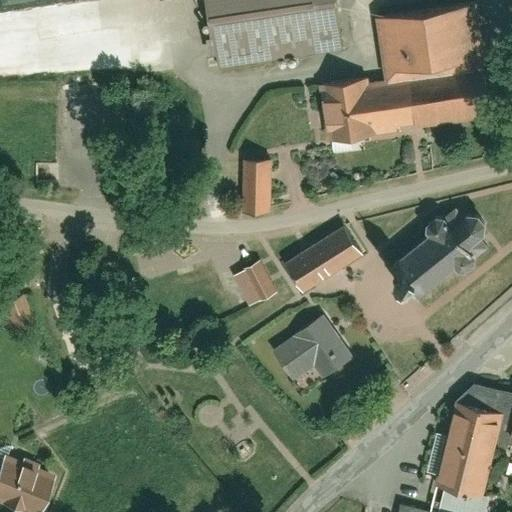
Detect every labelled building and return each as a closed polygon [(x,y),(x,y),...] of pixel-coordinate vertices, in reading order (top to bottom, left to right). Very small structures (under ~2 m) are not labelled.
[(207,0),(219,72),(346,53),(337,0),(207,0)] [(465,8),(379,20),(387,79),(473,68),(465,8)] [(107,59),(140,57),(137,23),(104,25),(107,59)] [(387,79),(321,89),(329,146),(509,122),(501,64),(473,68),(387,79)] [(272,213),(273,161),(245,160),(243,213),(272,213)] [(415,283),(427,298),(495,243),(470,212),(401,267),(415,283)] [(285,266),(303,293),(333,274),(365,253),(346,226),(285,266)] [(278,294),(262,263),(235,276),(251,308),(278,294)] [(25,291),(0,302),(12,328),(36,317),(25,291)] [(354,358),(326,318),(275,353),(295,383),(315,369),(323,380),(354,358)] [(473,511),(478,488),(488,490),(502,437),(511,439),(511,390),(479,381),(460,400),(452,433),(440,479),(444,479),(440,495),(436,508),(406,502),(403,511),(473,511)] [(36,511),(51,474),(2,455),(0,459),(0,500),(30,511),(36,511)]
